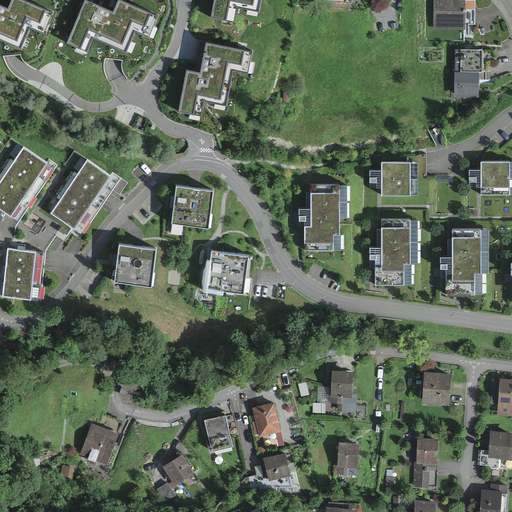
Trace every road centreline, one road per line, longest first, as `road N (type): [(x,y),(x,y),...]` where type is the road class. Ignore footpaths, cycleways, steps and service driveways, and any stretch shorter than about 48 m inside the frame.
road 1 (residential): [(511,326),(354,306),(306,289),(275,252),(249,199),(211,165)]
road 2 (residential): [(475,363),(343,350),(170,417),(122,407)]
road 3 (residential): [(211,165),(165,174),(41,316),(25,324),(0,318)]
road 4 (residential): [(211,165),(207,145),(162,124),(147,98),(185,0)]
road 5 (residential): [(475,363),(466,511)]
